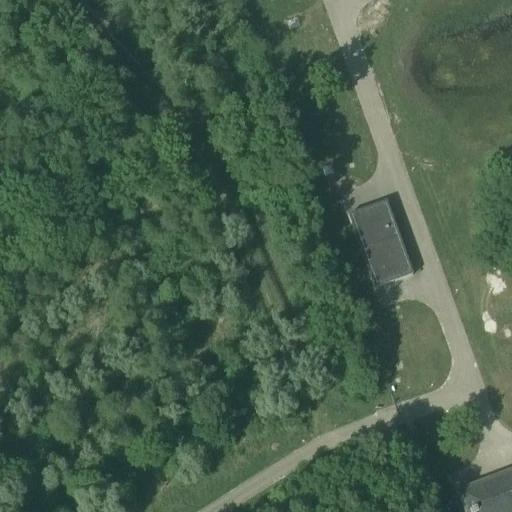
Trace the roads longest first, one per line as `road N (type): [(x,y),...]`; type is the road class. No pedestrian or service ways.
road 1 (unclassified): [(355,0),(343,9),(344,35),(470,388)]
road 2 (unclassified): [(220,511),(331,441),(470,388)]
